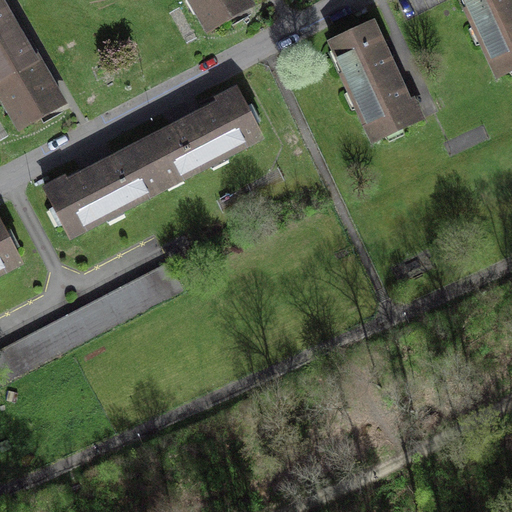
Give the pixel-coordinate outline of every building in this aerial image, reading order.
[(62,106),(0,0),(0,92),(22,129),(62,106)] [(253,9),(248,0),(196,0),(214,32),(253,9)] [(511,75),(511,0),(460,0),(500,82),(511,75)] [(429,115),(382,17),(328,43),(375,141),(429,115)] [(263,138),(237,90),(44,193),(71,242),(263,138)] [(0,221),(0,273),(21,262),(0,221)] [(181,298),(167,271),(0,357),(0,388),(1,391),(181,298)]
